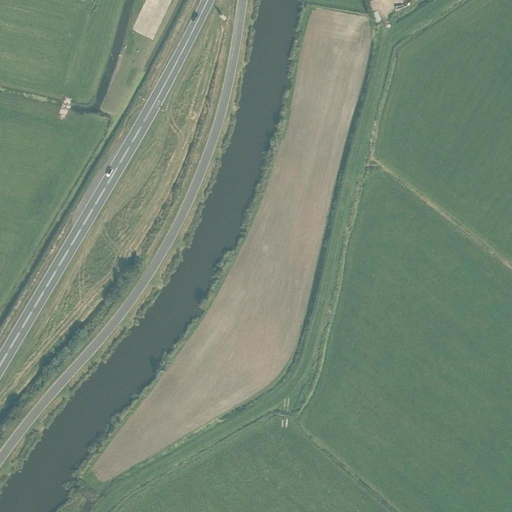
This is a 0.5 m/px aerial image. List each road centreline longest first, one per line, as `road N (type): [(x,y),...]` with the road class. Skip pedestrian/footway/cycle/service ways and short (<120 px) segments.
road 1 (track): [(106,511),(156,472),(289,396),(322,326),(387,42),(448,0)]
road 2 (unclassified): [(0,463),(139,295),(193,197),(228,93),(245,0)]
road 3 (trunk): [(0,361),(204,0)]
